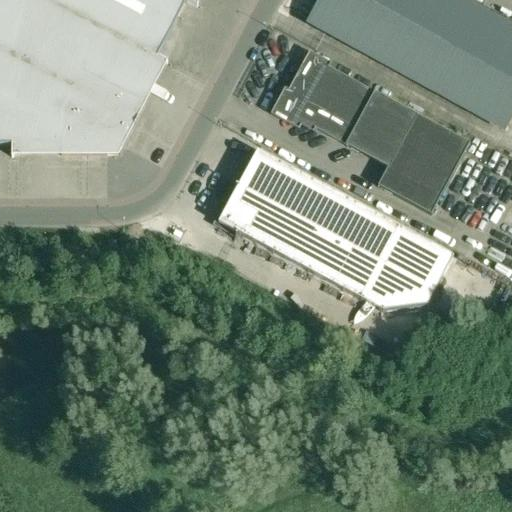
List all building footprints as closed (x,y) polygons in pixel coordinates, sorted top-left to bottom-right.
[(135,102),(156,62),(25,0),(0,0),(0,146),(62,147),(62,156),(118,156),(143,107),(135,102)] [(184,9),(167,0),(25,0),(156,62),(184,9)] [(167,0),(184,9),(188,0),(167,0)] [(347,44),(505,131),(511,118),(511,30),(456,0),(325,0),(323,4),(358,23),(347,44)] [(298,121),(387,170),(377,188),(431,217),(470,145),(311,59),(290,98),(298,121)] [(428,309),(453,259),(258,153),(219,225),(384,314),(428,309)]
